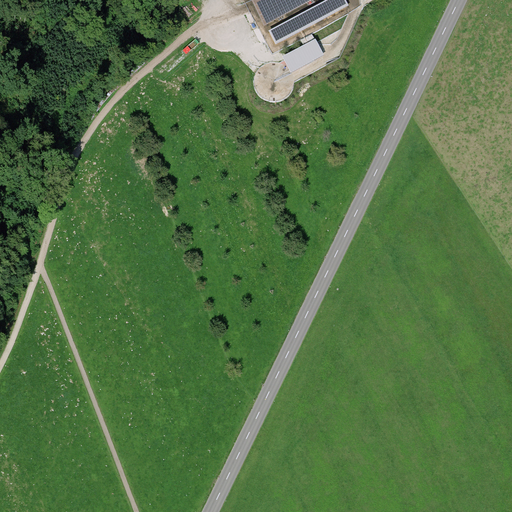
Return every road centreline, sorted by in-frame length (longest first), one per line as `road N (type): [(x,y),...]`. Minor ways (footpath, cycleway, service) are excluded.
road 1 (tertiary): [(461,0),(212,511)]
road 2 (track): [(0,142),(87,138),(113,100),(224,0)]
road 3 (track): [(87,138),(40,270)]
